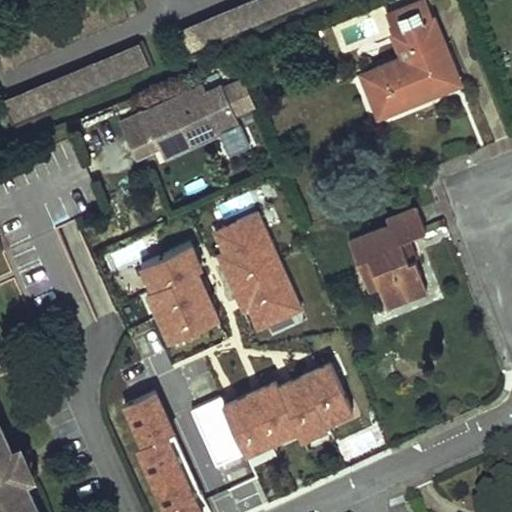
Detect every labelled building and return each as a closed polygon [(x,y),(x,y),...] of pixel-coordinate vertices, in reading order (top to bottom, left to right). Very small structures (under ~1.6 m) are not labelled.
[(123,0),(102,0),(5,41),(15,66),(131,17),(125,2),(123,0)] [(136,0),(130,0),(125,2),(131,17),(142,13),(136,0)] [(245,0),(179,28),(180,30),(190,53),(316,0),(245,0)] [(405,53),(363,70),(381,113),(414,100),(413,96),(423,92),(424,95),(462,80),(437,14),(434,15),(427,0),(419,0),(408,5),(415,23),(397,30),(396,31),(405,53)] [(415,23),(408,5),(390,12),(397,30),(415,23)] [(141,42),(7,99),(17,122),(152,65),(141,42)] [(204,84),(145,112),(151,124),(161,146),(164,153),(218,128),(220,132),(241,122),(223,83),(207,91),(204,84)] [(151,124),(128,135),(138,157),(161,146),(151,124)] [(218,128),(164,153),(166,158),(220,132),(218,128)] [(257,206),(214,225),(257,320),(300,300),(257,206)] [(391,223),(352,238),(365,272),(375,268),(380,282),(386,298),(400,293),(402,298),(422,291),(416,276),(423,274),(417,258),(410,260),(402,238),(408,236),(428,228),(419,206),(389,217),(391,223)] [(417,258),(408,236),(402,238),(410,260),(417,258)] [(189,237),(140,258),(170,330),(219,309),(189,237)] [(375,268),(365,272),(370,285),(380,282),(375,268)] [(423,274),(416,276),(422,291),(428,288),(423,274)] [(400,293),(386,298),(388,303),(402,298),(400,293)] [(327,348),(192,402),(215,459),(350,405),(327,348)] [(237,380),(265,372),(261,358),(233,366),(237,380)] [(195,511),(207,507),(157,381),(122,395),(168,511),(195,511)] [(0,511),(42,511),(26,478),(23,480),(21,477),(19,473),(15,472),(9,460),(11,455),(9,451),(8,448),(12,446),(0,421),(0,511)] [(20,446),(9,451),(11,455),(9,460),(15,472),(19,473),(21,477),(32,472),(20,446)]
